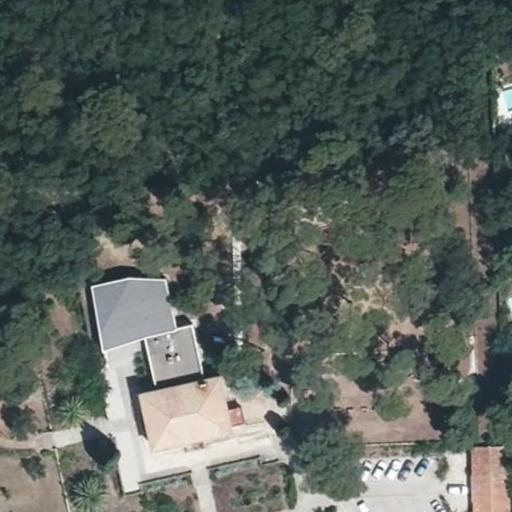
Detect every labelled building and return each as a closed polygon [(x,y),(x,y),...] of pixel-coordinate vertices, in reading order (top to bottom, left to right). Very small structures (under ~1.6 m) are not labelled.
[(168,266),(94,281),(106,341),(143,334),(181,326),(168,266)] [(150,362),(155,389),(141,392),(145,413),(148,428),(152,446),(185,439),(201,435),(230,429),(230,425),(226,408),(219,376),(204,378),(192,324),(181,326),(153,333),(159,360),(150,362)] [(150,362),(159,360),(153,333),(143,334),(150,362)] [(230,425),(244,422),(240,405),(226,408),(230,425)] [(145,413),(139,414),(142,429),(148,428),(145,413)] [(185,439),(186,446),(203,441),(201,435),(185,439)] [(509,511),(507,445),(472,446),(473,511),(509,511)]
